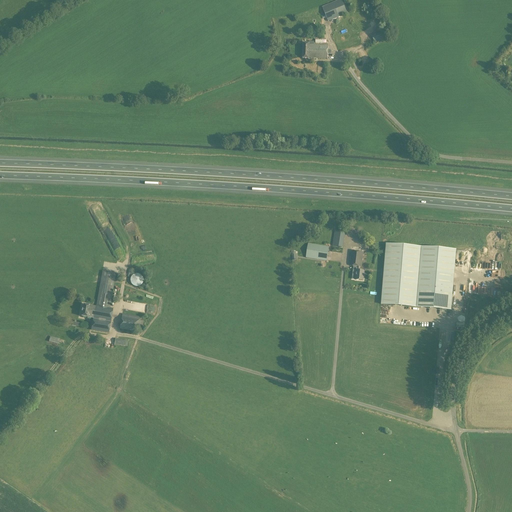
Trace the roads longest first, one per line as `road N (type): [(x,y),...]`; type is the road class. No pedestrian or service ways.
road 1 (motorway): [(511,196),(0,163)]
road 2 (motorway): [(0,175),(511,207)]
road 3 (unclassified): [(452,430),(142,339)]
road 4 (unclassified): [(355,76),(434,153),(511,162)]
road 5 (unclassified): [(452,430),(449,401),(464,352),(511,310)]
